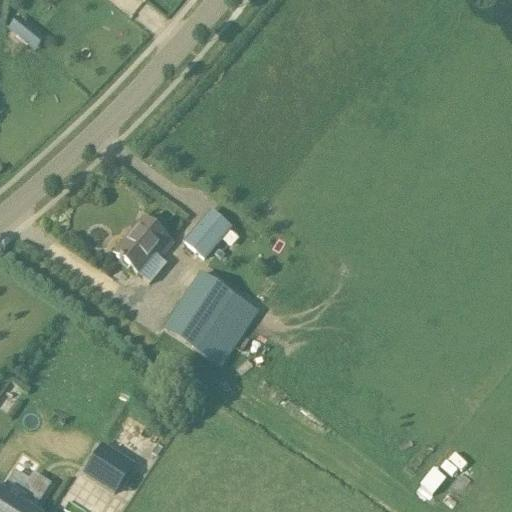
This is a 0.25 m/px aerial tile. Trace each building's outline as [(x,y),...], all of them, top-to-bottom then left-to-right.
[(31,51),(42,39),(21,18),(10,29),(31,51)] [(211,213),(183,245),(204,263),(232,231),(211,213)] [(171,246),(143,223),(114,257),(136,276),(155,254),(160,259),(171,246)] [(163,333),(197,356),(213,366),(250,308),(234,298),(200,275),(163,333)] [(83,479),(113,499),(132,470),(101,451),(83,479)] [(26,511),(21,508),(24,503),(8,493),(5,498),(0,495),(0,511),(26,511)]
